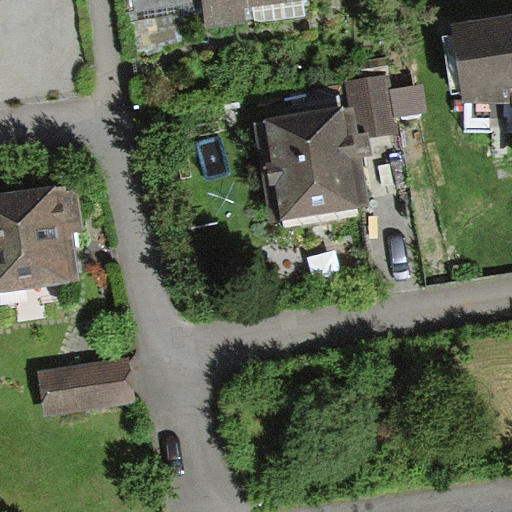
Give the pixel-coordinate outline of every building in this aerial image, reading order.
[(211,0),(214,16),(236,13),(233,0),(211,0)] [(511,10),(444,22),(456,93),(511,84),(511,10)] [(364,133),(391,127),(379,67),(352,72),(364,133)] [(356,191),(338,107),(252,125),(269,209),(356,191)] [(0,198),(0,279),(60,268),(53,228),(78,224),(71,185),(0,198)] [(48,412),(134,396),(126,355),(40,371),(48,412)]
